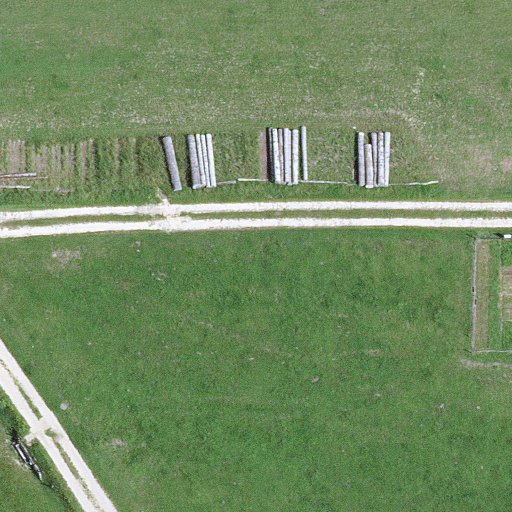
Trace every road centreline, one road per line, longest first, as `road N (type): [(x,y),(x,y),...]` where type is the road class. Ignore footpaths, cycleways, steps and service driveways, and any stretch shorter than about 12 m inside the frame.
road 1 (track): [(0,221),(511,213)]
road 2 (track): [(0,365),(96,511)]
